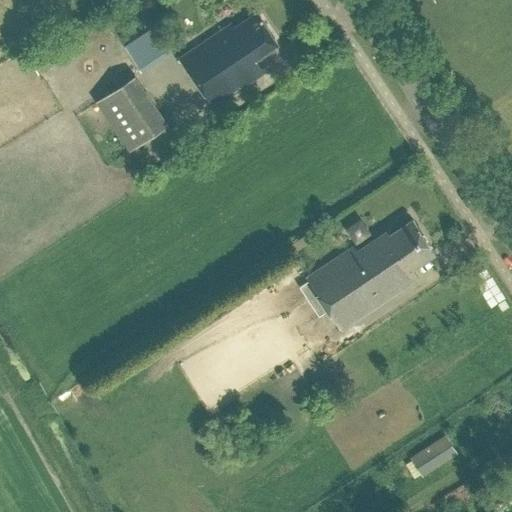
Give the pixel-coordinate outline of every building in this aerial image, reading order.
[(262,18),(256,11),(235,26),(232,22),(181,58),(214,106),(266,71),(257,58),(279,43),(262,18)] [(148,24),(118,43),(136,70),(166,51),(148,24)] [(39,73),(53,64),(49,57),(67,47),(58,32),(26,52),(39,73)] [(86,99),(122,148),(160,120),(124,71),(86,99)] [(415,223),(412,218),(390,233),(387,229),(356,250),(353,245),(306,276),(341,329),(417,278),(413,266),(435,252),(429,244),(430,243),(416,222),(415,223)] [(440,462),(429,445),(412,456),(423,473),(440,462)] [(495,500),(511,489),(511,485),(508,480),(489,492),(495,500)]
